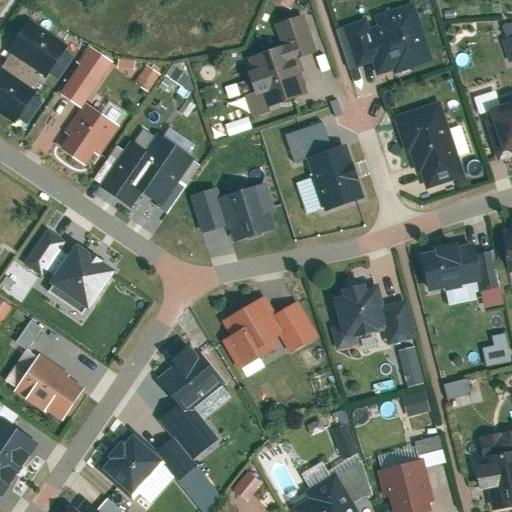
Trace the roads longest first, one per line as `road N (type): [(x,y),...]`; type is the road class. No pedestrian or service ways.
road 1 (residential): [(511,198),(354,246),(187,282)]
road 2 (residential): [(36,511),(187,282)]
road 3 (residential): [(187,282),(0,150)]
